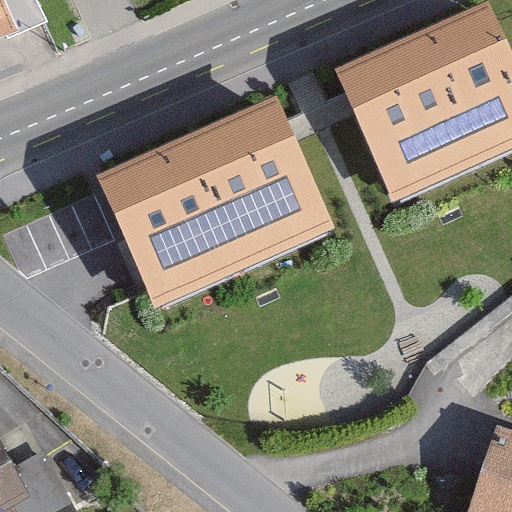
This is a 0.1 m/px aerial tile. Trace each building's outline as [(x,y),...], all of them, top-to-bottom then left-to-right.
[(0,0),(0,51),(25,41),(8,0),(0,0)] [(511,72),(488,19),(343,82),(392,194),(511,141),(511,72)] [(102,180),(155,302),(329,227),(277,105),(102,180)] [(0,511),(67,511),(76,506),(24,414),(0,426),(0,511)] [(511,511),(511,428),(503,425),(479,511),(511,511)]
